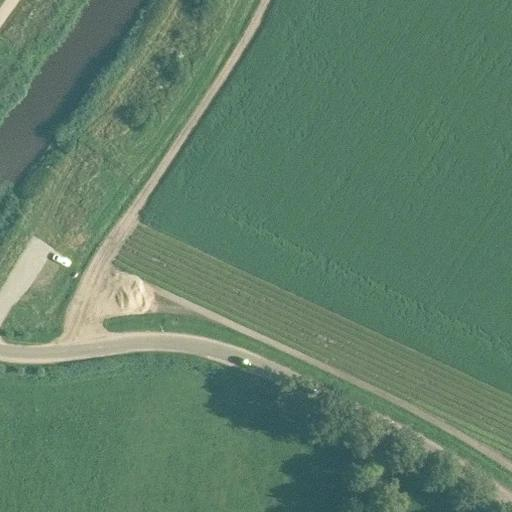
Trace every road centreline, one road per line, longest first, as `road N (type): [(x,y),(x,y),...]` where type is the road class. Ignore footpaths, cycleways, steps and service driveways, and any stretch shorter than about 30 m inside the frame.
road 1 (unclassified): [(511,504),(448,460),(234,352),(140,340),(54,356),(0,354)]
road 2 (track): [(179,0),(159,42),(52,191),(41,245)]
